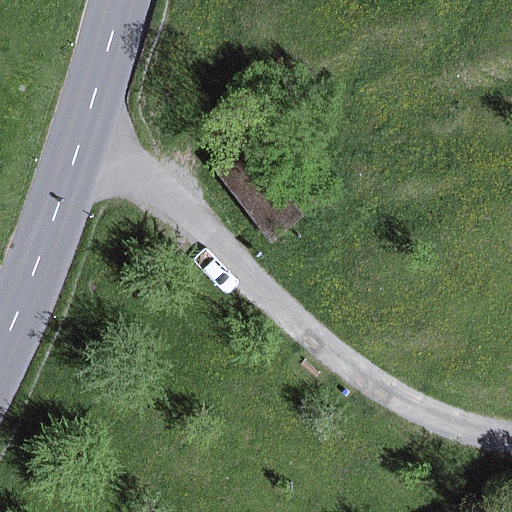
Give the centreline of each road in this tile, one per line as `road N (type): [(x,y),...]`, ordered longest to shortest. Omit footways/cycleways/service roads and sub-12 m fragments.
road 1 (track): [(78,140),(174,204),(379,386),(440,420),(511,436)]
road 2 (secondary): [(117,0),(43,250),(0,354)]
